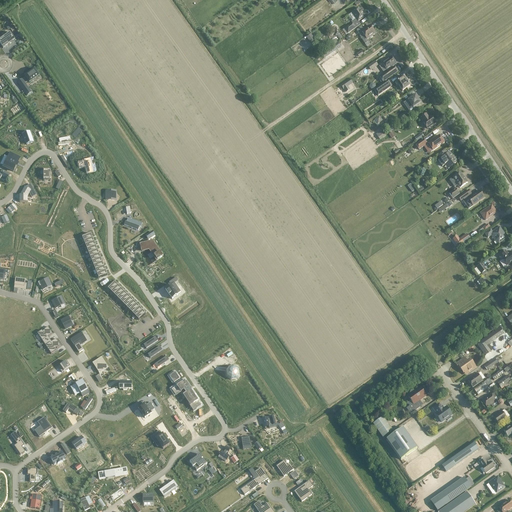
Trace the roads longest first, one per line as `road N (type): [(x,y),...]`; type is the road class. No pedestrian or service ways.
road 1 (residential): [(222,435),(169,343),(170,329),(111,249),(109,219),(98,203),(46,151),(0,202)]
road 2 (residential): [(0,290),(39,304),(98,396),(94,412),(13,470)]
road 3 (tertiary): [(511,191),(383,0)]
road 4 (residential): [(222,435),(198,440),(109,511)]
road 5 (unclassified): [(511,470),(442,372)]
